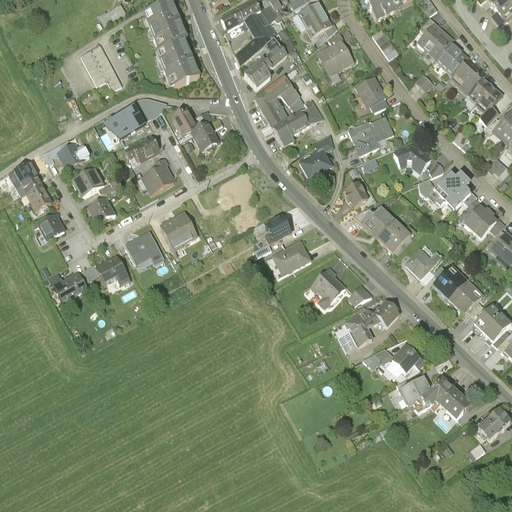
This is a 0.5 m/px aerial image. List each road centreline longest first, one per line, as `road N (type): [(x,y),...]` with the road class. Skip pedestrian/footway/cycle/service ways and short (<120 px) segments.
road 1 (tertiary): [(511,405),(259,154)]
road 2 (residential): [(346,0),(401,94),(511,217)]
road 3 (residential): [(195,190),(91,245),(49,175)]
road 4 (tertiary): [(259,154),(193,0)]
